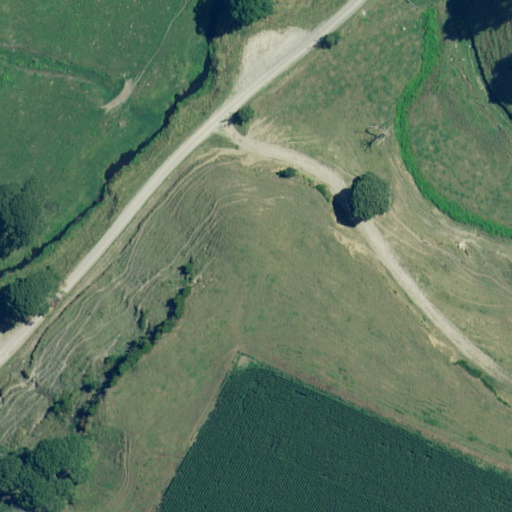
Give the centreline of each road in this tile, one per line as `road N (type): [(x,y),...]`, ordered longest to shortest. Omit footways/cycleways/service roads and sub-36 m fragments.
road 1 (track): [(0,356),(182,152),(313,45)]
road 2 (track): [(221,119),(249,145),(334,177),(395,268),(451,333),(511,385)]
